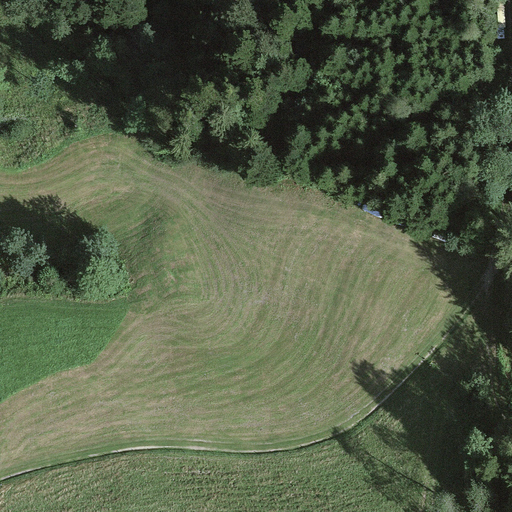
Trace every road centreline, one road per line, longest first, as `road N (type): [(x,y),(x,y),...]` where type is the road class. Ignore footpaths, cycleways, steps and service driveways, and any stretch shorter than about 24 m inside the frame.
road 1 (track): [(0,477),(117,447),(271,445),(332,432),(385,394),(510,256)]
road 2 (track): [(510,256),(510,0)]
